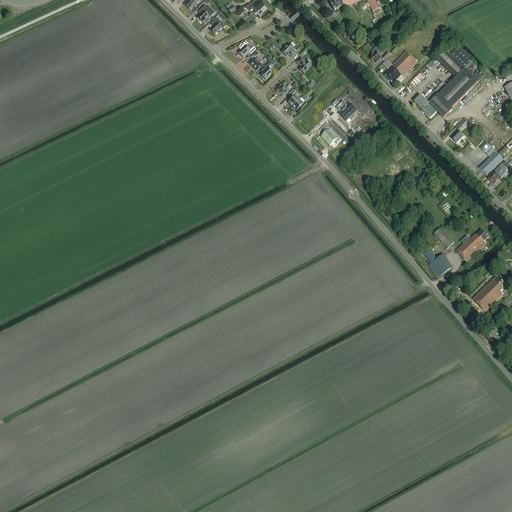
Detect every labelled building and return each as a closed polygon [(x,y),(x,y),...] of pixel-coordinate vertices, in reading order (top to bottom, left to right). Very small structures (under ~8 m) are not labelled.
[(199,2),(197,0),(188,0),(184,5),(190,11),(199,2)] [(363,0),(331,0),(329,1),(334,11),(343,7),(343,8),(346,7),(349,6),(349,7),(363,0)] [(373,12),(374,15),(380,12),(379,9),(380,9),(375,0),(367,0),(367,1),(373,12)] [(250,5),(245,8),(249,12),(252,9),(255,12),(252,14),(249,17),(254,22),(257,19),(254,16),(257,12),(258,13),(264,7),(259,2),(253,8),(250,5)] [(202,23),(208,17),(209,18),(214,13),(208,7),(207,8),(205,6),(199,11),(202,14),(197,19),(202,23)] [(233,6),(227,10),(228,12),(230,14),(236,11),(234,8),(233,6)] [(221,23),(216,18),(211,23),(214,26),(209,31),(214,36),(221,29),(222,30),(225,26),(221,23)] [(248,45),(245,42),(243,44),(241,45),(238,48),(240,51),(238,54),(243,59),(248,53),(250,55),(255,50),(253,48),(252,49),(248,45)] [(266,48),(272,54),(276,49),(270,43),(266,48)] [(281,52),(286,57),(288,55),(290,56),(289,56),(292,59),(296,54),(293,51),(294,49),(289,45),(281,52)] [(371,53),(373,55),(371,57),(372,57),(370,60),(374,65),(381,58),(379,56),(383,53),(380,50),(377,47),(371,53)] [(451,55),(478,83),(485,76),(472,63),(473,62),(458,48),(451,55)] [(434,92),(426,99),(430,104),(429,105),(421,97),(414,103),(424,114),(430,120),(437,113),(443,119),(452,110),(478,84),(478,83),(451,55),(451,56),(445,51),(444,52),(437,60),(456,79),(447,87),(444,84),(435,93),(434,92)] [(406,52),(391,67),(389,69),(387,70),(389,72),(385,77),(393,85),(397,80),(398,81),(402,77),(402,78),(417,63),(406,52)] [(249,64),(256,72),(262,66),(260,64),(262,63),(258,58),(256,60),(254,59),(258,55),(256,53),(250,58),(253,60),(249,64)] [(390,56),(387,53),(381,59),(384,62),(390,56)] [(299,70),(304,75),(311,67),(308,64),(310,63),(308,61),(305,63),(301,59),(296,63),(300,67),(300,66),(301,67),(299,70)] [(260,76),(265,81),(273,73),(269,70),(272,68),(270,66),(271,65),(269,63),(263,69),(265,71),(260,76)] [(276,91),(277,92),(276,93),(279,95),(282,98),(287,93),(289,95),(294,91),(289,86),(286,89),(282,85),(281,86),(281,85),(278,88),(279,88),(276,91)] [(299,96),(295,92),(290,97),(293,99),(288,103),(292,107),(299,101),(300,100),(297,98),(299,96)] [(302,104),(299,101),(292,107),(296,111),(300,107),(303,109),(307,104),(305,102),(302,104)] [(353,115),(357,111),(350,104),(348,106),(343,102),(337,109),(341,113),(339,115),(346,122),(349,119),(351,121),(355,117),(353,115)] [(302,118),(308,124),(313,119),(315,122),(320,117),(316,114),(314,116),(309,111),(302,118)] [(465,126),(465,127),(468,124),(464,120),(459,125),(456,129),(458,131),(462,128),(464,126),(465,126)] [(319,138),(325,143),(334,134),(329,129),(326,126),(321,131),(324,134),(319,138)] [(463,137),(458,132),(451,139),(457,145),(456,144),(463,137)] [(339,139),(334,134),(325,143),(330,149),(334,144),(337,147),(342,142),(339,139)] [(486,154),(491,149),(489,146),(485,143),(480,149),(483,152),(486,154)] [(491,149),(486,155),(489,158),(494,152),(491,149)] [(480,169),(487,176),(503,161),(496,153),(480,169)] [(488,180),(490,183),(505,168),(502,165),(494,172),(491,175),(492,175),(488,179),(488,180)] [(505,168),(490,183),(492,185),(493,184),(494,185),(498,181),(498,182),(501,179),(507,172),(508,170),(505,168)] [(447,249),(454,243),(440,229),(434,235),(447,249)] [(489,238),(482,231),(476,236),(475,235),(469,241),(468,240),(456,252),(466,263),(486,244),(484,242),(489,238)] [(429,251),(423,255),(427,260),(427,259),(428,259),(431,264),(437,260),(430,250),(429,251)] [(507,286),(498,276),(493,281),(493,280),(472,300),(485,313),(503,295),(500,292),(507,286)] [(494,327),(489,331),(493,336),(497,332),(494,327)]
